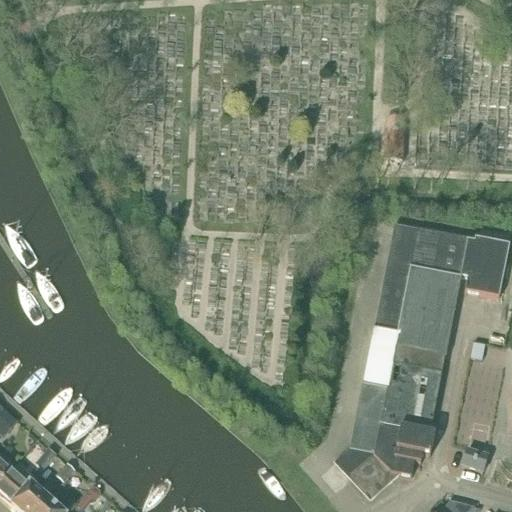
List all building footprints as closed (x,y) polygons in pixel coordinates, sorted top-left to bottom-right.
[(403,121),(385,121),(383,163),(402,164),(403,121)] [(349,451),(334,465),(350,481),(370,501),(395,477),(411,480),(413,465),(420,466),(422,458),(429,459),(434,438),(429,437),(444,361),(445,361),(460,280),(466,281),(464,295),(498,302),(508,249),(474,242),(473,245),(467,244),(467,242),(393,228),(349,451)] [(473,345),(470,362),(483,364),(486,347),(473,345)] [(0,434),(11,422),(2,414),(0,416),(0,434)] [(50,451),(39,463),(46,470),(57,458),(50,451)] [(462,469),(482,475),(486,458),(467,453),(462,469)] [(0,483),(11,471),(0,461),(0,483)] [(66,467),(55,479),(62,485),(62,486),(67,481),(74,474),(66,467)] [(29,487),(11,471),(0,483),(0,498),(11,508),(29,487)] [(55,495),(59,498),(64,501),(70,486),(67,483),(55,495)] [(38,511),(47,503),(29,487),(11,508),(15,511),(38,511)] [(90,491),(72,511),(73,511),(84,511),(90,506),(94,506),(100,499),(99,494),(95,490),(90,491)] [(56,511),(47,503),(38,511),(56,511)]
